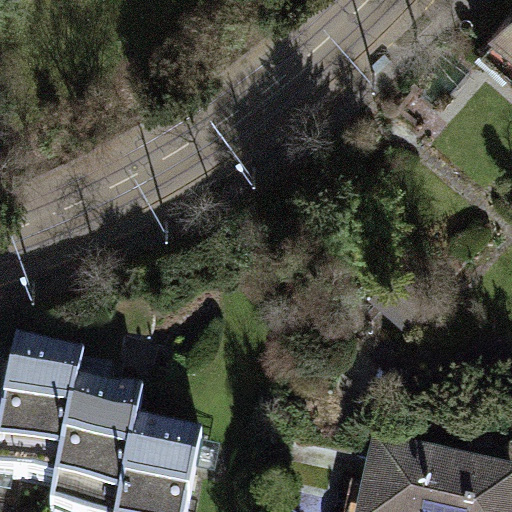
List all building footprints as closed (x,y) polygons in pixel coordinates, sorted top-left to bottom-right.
[(511,3),(479,42),(511,70),(511,3)] [(0,428),(0,479),(57,491),(77,387),(82,360),(15,347),(0,428)] [(52,511),(121,511),(137,428),(143,399),(77,387),(57,491),(52,511)] [(137,428),(121,511),(188,511),(202,440),(137,428)] [(511,511),(511,484),(379,457),(371,490),(350,487),(344,511),(511,511)]
